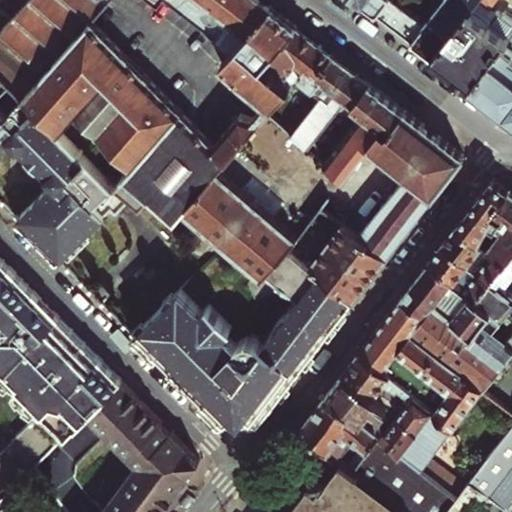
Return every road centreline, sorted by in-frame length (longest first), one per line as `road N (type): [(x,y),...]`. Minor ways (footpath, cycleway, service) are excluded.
road 1 (residential): [(495,142),(237,472)]
road 2 (residential): [(0,231),(237,472)]
road 3 (residential): [(495,142),(311,0)]
